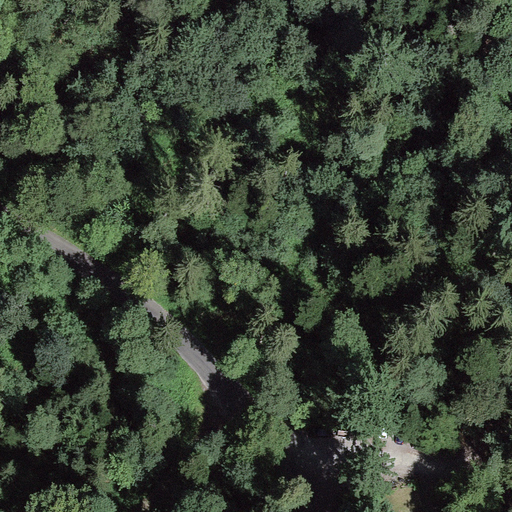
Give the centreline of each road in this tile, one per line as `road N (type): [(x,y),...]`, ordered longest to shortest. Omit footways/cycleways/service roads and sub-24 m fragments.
road 1 (unclassified): [(0,218),(131,295),(176,336),(278,451),(310,511)]
road 2 (track): [(511,498),(413,461),(278,451)]
road 3 (track): [(229,392),(136,511)]
